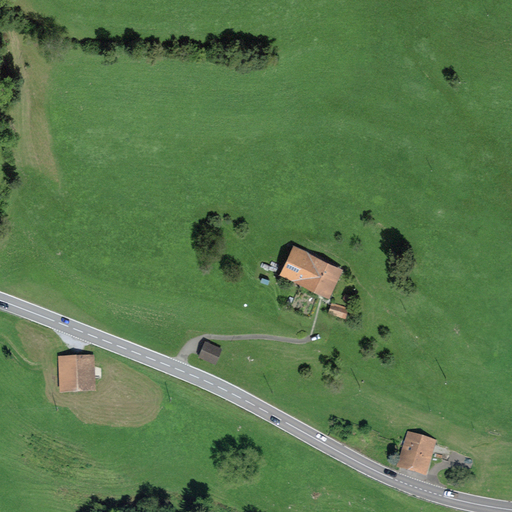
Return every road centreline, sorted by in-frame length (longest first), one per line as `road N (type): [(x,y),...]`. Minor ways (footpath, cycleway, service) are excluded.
road 1 (primary): [(511,509),(401,482),(208,382),(0,300)]
road 2 (track): [(310,336),(203,337),(176,368)]
